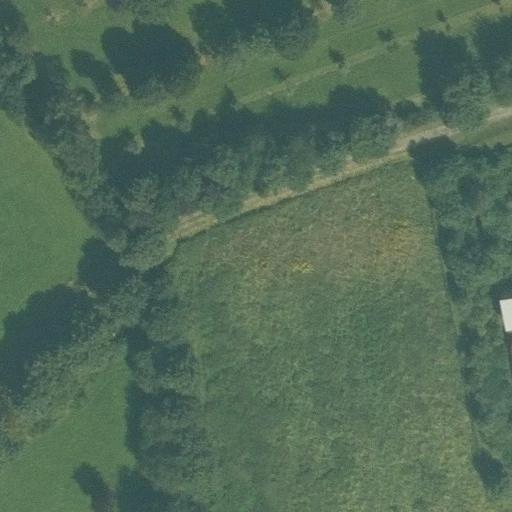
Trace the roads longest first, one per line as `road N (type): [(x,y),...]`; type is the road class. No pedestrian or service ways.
road 1 (track): [(0,397),(116,268),(166,232),(365,163)]
road 2 (unclassified): [(365,163),(511,111)]
